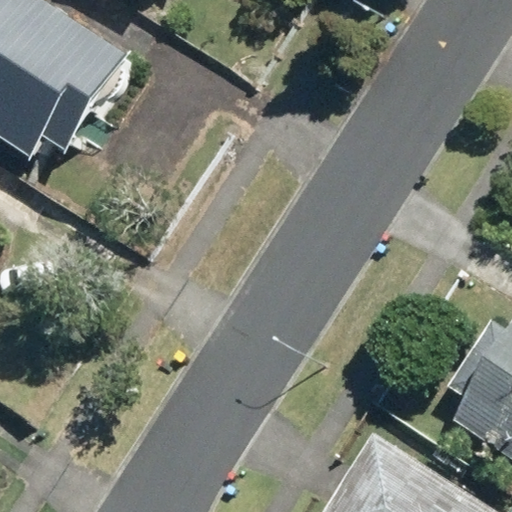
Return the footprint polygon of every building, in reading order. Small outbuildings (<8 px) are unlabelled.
[(149,67),(39,0),(0,0),(0,139),(57,174),(68,156),(87,168),(149,67)] [(150,0),(171,13),(178,0),(150,0)] [(0,233),(8,220),(0,215),(0,233)] [(470,427),(511,455),(511,322),(463,394),(483,408),(470,427)] [(505,511),(393,441),(348,511),(505,511)]
